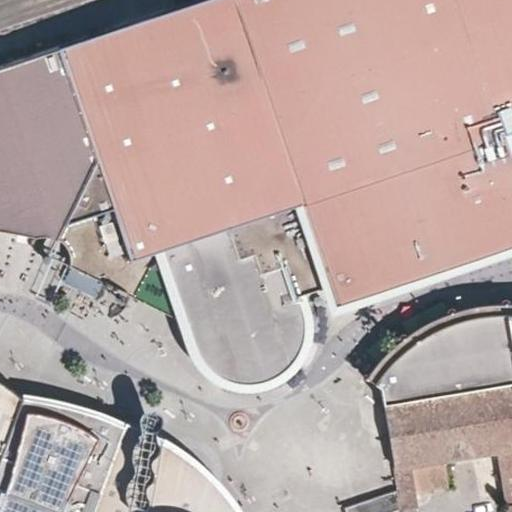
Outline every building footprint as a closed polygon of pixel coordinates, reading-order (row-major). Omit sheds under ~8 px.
[(0,226),(36,233),(41,232),(45,232),(49,233),(54,235),(61,239),(63,241),(66,245),(68,250),(69,253),(69,256),(66,263),(185,322),(190,336),(193,343),(197,351),(201,358),(208,365),(212,369),(218,373),(231,379),(244,381),(253,381),(259,379),(266,377),(274,374),(290,361),(299,348),(303,337),(304,325),(303,311),(297,293),(328,282),(334,301),(361,292),(377,277),(396,263),(413,255),(439,246),(468,241),(487,238),(502,236),(511,236),(511,235),(511,0),(189,0),(3,63),(0,64),(0,226)] [(365,375),(381,384),(383,399),(511,379),(511,300),(506,301),(498,301),(485,301),(474,303),(465,305),(454,308),(443,313),(432,318),(424,323),(402,337),(386,353),(365,375)] [(0,453),(22,395),(13,386),(2,378),(0,377),(0,453)] [(511,511),(511,379),(383,399),(394,468),(400,509),(414,507),(407,465),(413,464),(417,490),(448,485),(444,459),(467,456),(475,454),(500,450),(508,502),(509,511),(511,511)] [(147,428),(125,419),(124,424),(113,415),(105,409),(98,404),(87,399),(69,394),(51,392),(36,392),(22,395),(0,453),(0,511),(242,511),(228,491),(213,474),(193,456),(170,440),(147,428)] [(508,502),(500,450),(475,454),(483,506),(508,502)] [(397,489),(344,506),(346,511),(386,511),(400,508),(397,489)]
